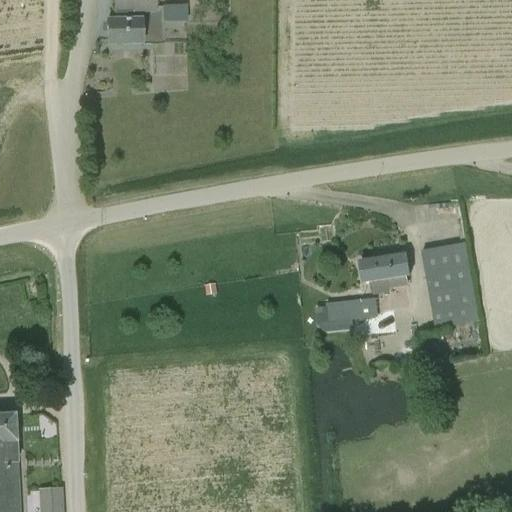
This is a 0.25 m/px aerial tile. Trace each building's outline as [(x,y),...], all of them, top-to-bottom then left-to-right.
[(112,0),(113,20),(106,20),(107,47),(141,46),(141,20),(130,20),(129,13),(155,13),(155,0),(112,0)] [(162,6),(162,22),(186,22),(186,5),(162,6)] [(434,330),(476,323),(464,246),(422,252),(434,330)] [(408,288),(406,277),(409,277),(406,255),(358,263),(362,285),(370,283),(373,297),(391,293),(390,291),(408,288)] [(205,287),(207,297),(216,295),(215,286),(205,287)] [(374,299),(325,305),(328,324),(376,318),(374,299)] [(0,416),(0,511),(19,511),(17,460),(16,460),(13,416),(0,416)]
